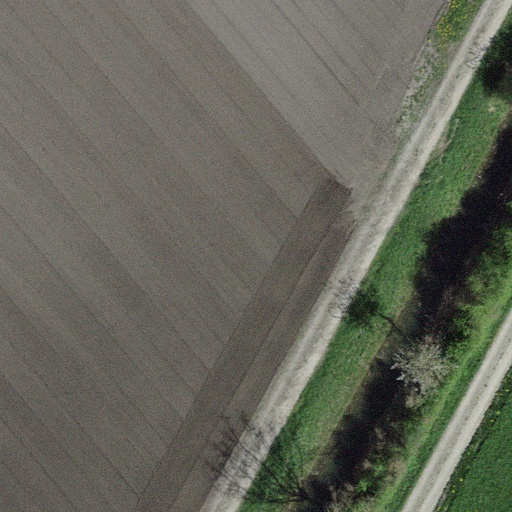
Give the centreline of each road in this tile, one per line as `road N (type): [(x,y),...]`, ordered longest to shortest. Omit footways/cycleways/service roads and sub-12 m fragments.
road 1 (track): [(180,511),(474,0)]
road 2 (track): [(360,511),(511,255)]
